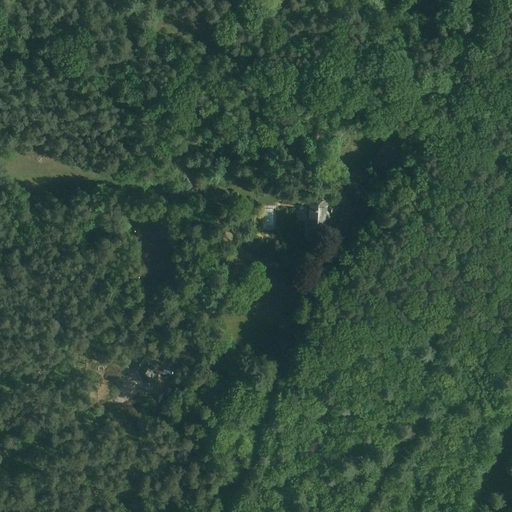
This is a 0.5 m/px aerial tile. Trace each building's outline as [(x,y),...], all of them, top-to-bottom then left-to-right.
[(439,28),(441,18),(427,15),(426,26),(439,28)] [(428,80),(408,75),(404,91),(424,96),(428,80)] [(396,169),(405,152),(386,142),(377,158),(396,169)] [(369,178),(364,186),(366,187),(379,196),(384,188),(369,178)] [(344,190),(359,199),(366,187),(364,186),(352,179),(344,190)] [(370,193),(365,201),(360,210),(369,215),(379,199),(370,193)] [(330,206),(330,200),(312,200),(311,241),(322,241),(322,239),(324,237),(324,234),(322,231),(322,219),(331,219),(331,211),(335,212),(335,206),(330,206)] [(251,299),(259,282),(247,277),(239,293),(251,299)] [(135,374),(137,378),(150,383),(156,383),(157,384),(164,380),(157,369),(153,372),(146,368),(145,364),(133,365),(133,374),(135,374)]
